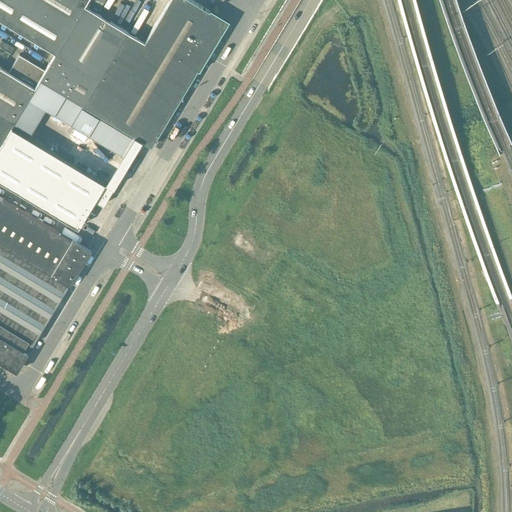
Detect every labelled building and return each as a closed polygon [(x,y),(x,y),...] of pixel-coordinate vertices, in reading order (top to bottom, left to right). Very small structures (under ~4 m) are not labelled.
[(86,1),(83,0),(0,0),(0,25),(1,26),(4,22),(55,53),(84,5),(86,1)] [(169,0),(144,41),(84,5),(55,53),(45,70),(39,78),(83,104),(150,145),(151,145),(152,145),(197,69),(199,70),(230,20),(210,8),(209,10),(192,0),(169,0)] [(8,71),(0,66),(0,112),(14,121),(34,87),(39,78),(45,70),(19,54),(8,71)] [(0,144),(11,126),(14,121),(0,112),(0,144)] [(112,187),(11,126),(0,144),(0,179),(78,227),(94,199),(103,204),(111,191),(113,187),(112,187)] [(83,246),(0,196),(0,242),(67,282),(87,248),(83,246)] [(0,359),(16,369),(59,299),(68,283),(67,282),(0,242),(0,359)]
